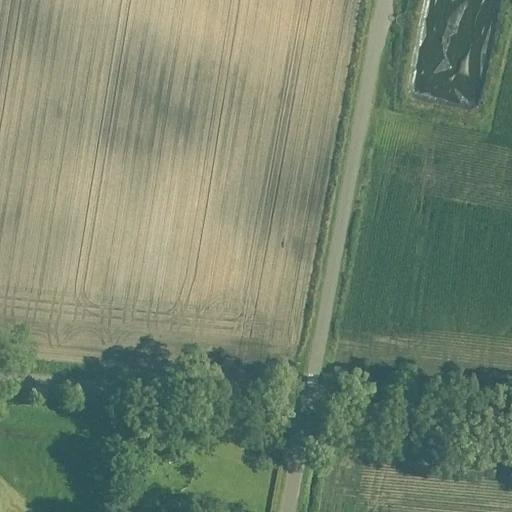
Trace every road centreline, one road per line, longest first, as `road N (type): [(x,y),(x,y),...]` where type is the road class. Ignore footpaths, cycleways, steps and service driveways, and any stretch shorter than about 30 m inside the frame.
road 1 (unclassified): [(304,411),(378,0)]
road 2 (unclassified): [(304,411),(0,381)]
road 3 (unclassified): [(511,432),(304,411)]
